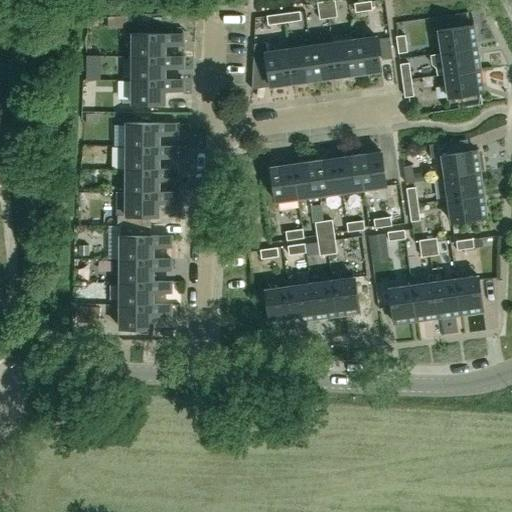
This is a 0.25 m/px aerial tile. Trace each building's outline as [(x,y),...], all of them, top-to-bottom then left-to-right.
[(329,18),(337,17),(335,0),(326,1),(329,18)] [(320,19),(329,18),(326,1),(318,2),(320,19)] [(356,12),(373,10),(371,1),(355,4),(356,12)] [(285,22),(301,20),(300,12),(284,14),(285,22)] [(268,24),(285,22),(284,14),(267,16),(268,24)] [(439,53),(474,48),(471,26),(436,31),(439,53)] [(181,45),(181,33),(131,33),(131,57),(163,57),(163,56),(163,45),(181,45)] [(399,53),(408,52),(406,35),(397,37),(399,53)] [(356,74),(378,71),(373,36),(351,39),(356,74)] [(334,77),(356,74),(351,39),(330,42),(334,77)] [(313,80),(334,77),(330,42),(308,45),(313,80)] [(291,83),(286,48),(263,51),(262,45),(255,46),(254,64),(253,70),(266,68),(268,86),(288,83),(291,83)] [(291,83),(313,80),(308,45),(286,48),(291,83)] [(442,74),(477,69),(474,48),(439,53),(442,74)] [(86,63),(86,67),(101,68),(101,55),(87,55),(86,55),(86,63)] [(181,67),(181,56),(163,56),(163,57),(131,57),(131,79),(163,79),(163,67),(181,67)] [(403,81),(412,80),(409,63),(401,65),(403,81)] [(445,97),(481,92),(477,69),(442,74),(445,97)] [(181,90),(181,79),(163,79),(131,79),(131,103),(163,103),(163,90),(181,90)] [(405,97),(414,96),(412,80),(403,81),(405,97)] [(176,134),(176,123),(125,123),(125,146),(158,147),(158,146),(158,134),(176,134)] [(176,157),(176,146),(158,146),(158,147),(125,146),(125,169),(158,170),(158,169),(158,157),(176,157)] [(476,158),(475,150),(440,155),(443,178),(479,173),(478,169),(482,169),(480,157),(476,158)] [(361,190),(384,186),(379,151),(356,155),(361,190)] [(339,193),(361,190),(356,155),(334,158),(339,193)] [(317,196),(339,193),(334,158),(312,161),(317,196)] [(296,199),(317,196),(312,161),(291,164),(296,199)] [(274,202),(296,199),(291,164),(269,167),(274,202)] [(404,183),(412,182),(410,166),(401,167),(404,183)] [(176,180),(176,169),(158,169),(158,170),(125,169),(124,192),(158,192),(158,191),(158,180),(176,180)] [(446,199),(482,194),(479,173),(443,178),(446,199)] [(407,205),(416,204),(413,188),(404,189),(407,205)] [(124,192),(124,215),(116,215),(116,225),(149,225),(149,215),(157,215),(158,203),(176,203),(176,192),(158,191),(158,192),(124,192)] [(450,222),(485,217),(482,194),(446,199),(450,222)] [(374,219),(376,227),(389,226),(405,224),(402,200),(388,202),(390,218),(388,218),(374,219)] [(409,221),(418,220),(416,204),(407,205),(409,221)] [(330,220),(322,222),(324,238),(333,237),(330,220)] [(346,231),(363,229),(362,221),(345,223),(346,231)] [(324,238),(322,222),(313,223),(315,239),(324,238)] [(152,260),(152,259),(152,247),(170,247),(170,236),(149,236),(149,225),(119,225),(119,235),(119,259),(152,260)] [(303,228),(286,231),(287,240),(304,238),(303,228)] [(387,240),(403,239),(402,230),(387,232),(387,240)] [(386,247),(384,235),(369,237),(371,249),(386,247)] [(333,237),(324,238),(326,254),(335,253),(333,237)] [(326,254),(324,238),(315,239),(318,255),(326,254)] [(428,256),(437,255),(435,239),(426,240),(428,256)] [(456,250),(472,248),(471,239),(455,241),(456,250)] [(419,257),(428,256),(426,240),(417,241),(419,257)] [(288,255),(304,253),(303,244),(286,246),(288,255)] [(260,258),(276,256),(275,248),(259,250),(260,258)] [(170,270),(170,259),(152,259),(152,260),(119,259),(119,282),(152,283),(152,282),(152,270),(170,270)] [(459,315),(481,312),(477,276),(454,279),(459,315)] [(334,315),(357,312),(353,277),(330,280),(334,315)] [(437,317),(459,315),(454,279),(432,282),(437,317)] [(313,318),(334,315),(330,280),(308,283),(313,318)] [(170,293),(170,282),(152,282),(152,283),(119,282),(118,305),(152,305),(152,293),(170,293)] [(415,320),(437,317),(432,282),(411,285),(415,320)] [(291,321),(313,318),(308,283),(286,286),(291,321)] [(393,323),(415,320),(411,285),(388,288),(393,323)] [(269,324),(291,321),(286,286),(264,289),(269,324)] [(170,316),(170,305),(152,305),(118,305),(118,328),(151,329),(152,316),(170,316)] [(77,306),(76,322),(88,322),(89,307),(77,306)]
